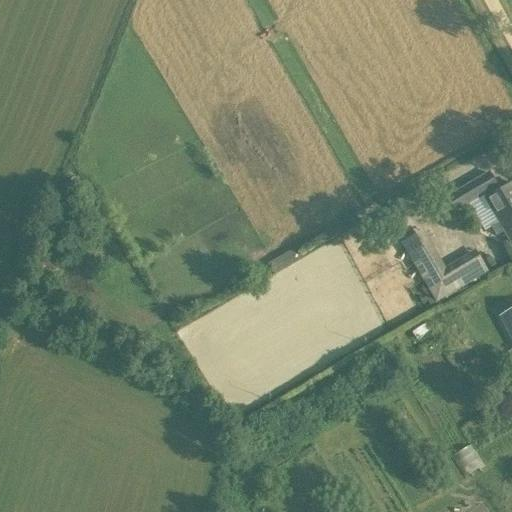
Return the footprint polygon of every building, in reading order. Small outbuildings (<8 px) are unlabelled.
[(454,214),(483,197),(474,180),(444,197),(454,214)] [(510,245),(511,244),(511,184),(484,200),(497,223),(489,228),(495,237),(503,233),(510,245)] [(444,268),(422,230),(399,244),(434,304),(487,273),(474,250),(444,268)] [(511,310),(499,317),(511,339),(511,310)] [(465,475),(481,465),(469,445),(452,455),(465,475)]
